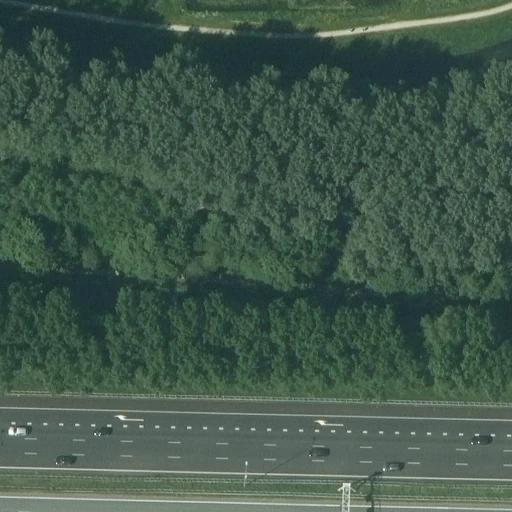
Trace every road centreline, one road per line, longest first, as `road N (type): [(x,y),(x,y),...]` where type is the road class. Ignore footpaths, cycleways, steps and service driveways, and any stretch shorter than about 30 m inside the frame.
road 1 (unknown): [(511,299),(0,266)]
road 2 (motorway): [(511,458),(0,444)]
